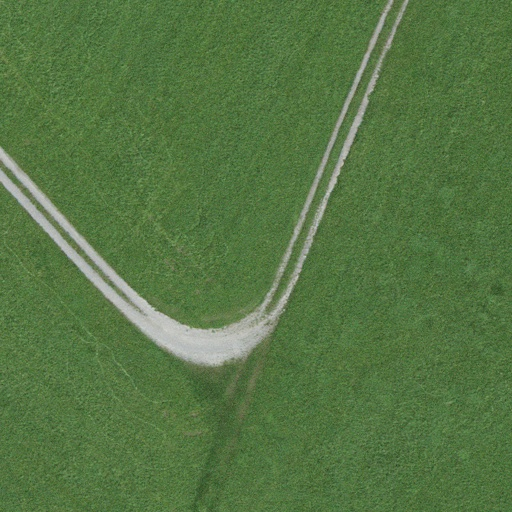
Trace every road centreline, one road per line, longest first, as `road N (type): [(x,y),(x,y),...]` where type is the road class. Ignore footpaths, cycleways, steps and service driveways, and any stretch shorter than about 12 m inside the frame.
road 1 (track): [(210,511),(239,414),(408,0)]
road 2 (track): [(0,159),(111,292),(157,326),(193,343),(232,344),(276,325)]
